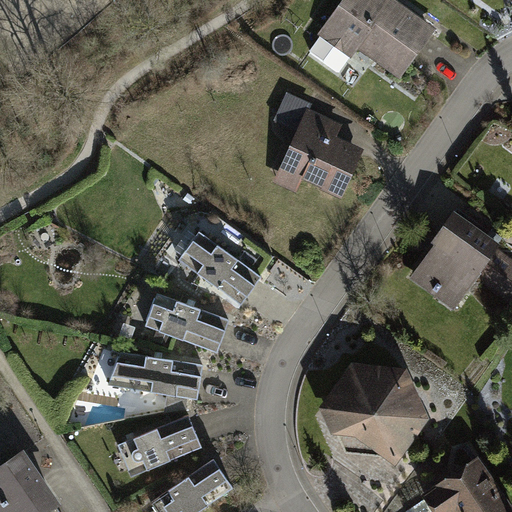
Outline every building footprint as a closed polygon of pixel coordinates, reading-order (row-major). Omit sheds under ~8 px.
[(400,0),(339,0),(317,31),(352,55),(359,45),(401,75),(436,25),(400,0)] [(312,102),(289,91),(276,118),(296,127),(273,178),(298,189),(303,177),(342,195),(364,146),(336,134),(342,121),(310,106),(312,102)] [(456,205),(408,277),(456,308),(477,276),(511,298),(511,296),(511,254),(498,246),(504,237),(456,205)] [(262,274),(198,229),(179,257),(243,301),(262,274)] [(229,319),(157,291),(145,323),(217,350),(229,319)] [(168,393),(164,411),(185,407),(187,396),(198,398),(204,363),(117,347),(111,382),(168,393)] [(349,364),(319,406),(330,435),(354,436),(395,465),(427,418),(403,368),(349,364)] [(187,412),(118,442),(133,476),(201,446),(187,412)] [(0,511),(50,511),(58,507),(23,454),(0,468),(0,511)] [(511,511),(511,500),(480,454),(422,494),(434,511),(511,511)] [(213,457),(144,501),(151,511),(192,511),(232,487),(213,457)]
